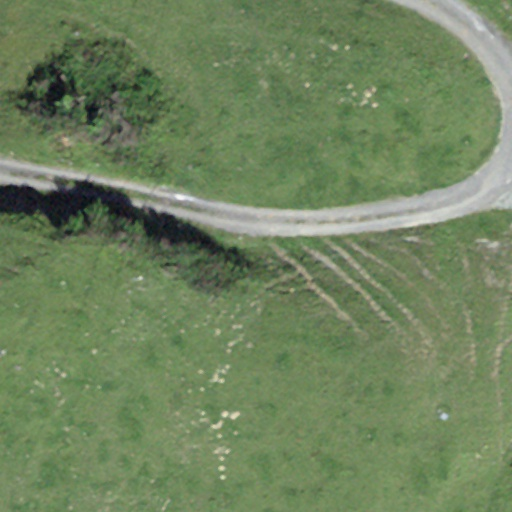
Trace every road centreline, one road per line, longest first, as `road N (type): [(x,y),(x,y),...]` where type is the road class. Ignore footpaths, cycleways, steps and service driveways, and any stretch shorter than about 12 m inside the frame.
road 1 (track): [(511,142),(499,171),(463,197),(323,223),(236,219),(0,170)]
road 2 (track): [(425,0),(494,48),(511,82)]
